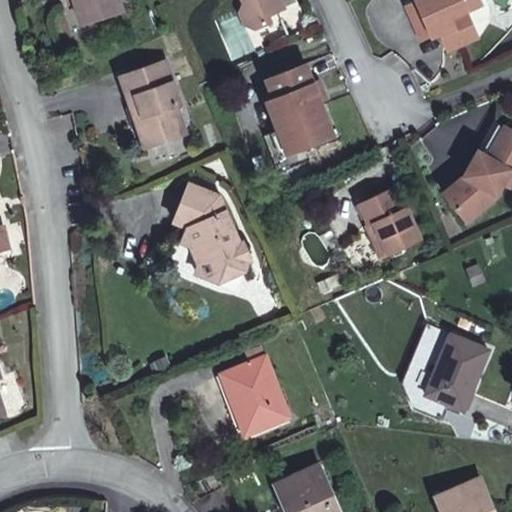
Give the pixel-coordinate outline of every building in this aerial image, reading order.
[(73,0),(82,25),(121,12),(116,0),(73,0)] [(238,0),(240,4),(237,13),(244,29),(252,31),(269,23),(266,17),(282,9),(277,0),(238,0)] [(449,16),(464,10),(480,3),(478,0),(412,0),(403,4),(412,24),(421,21),(427,36),(436,32),(442,47),(459,39),(449,16)] [(473,33),(464,10),(449,16),(459,39),(473,33)] [(421,21),(412,24),(418,39),(427,36),(421,21)] [(179,106),(165,64),(119,80),(144,149),(184,134),(175,107),(179,106)] [(286,155),(302,148),(332,136),(319,102),(324,100),(317,81),(311,83),(303,64),(264,81),(271,99),(265,102),(276,132),(286,155)] [(493,121),(475,153),(484,158),(502,126),(493,121)] [(484,158),(475,153),(461,178),(455,182),(441,193),(463,222),(491,201),(500,184),(501,183),(508,171),(511,173),(511,131),(502,126),(484,158)] [(308,161),(302,148),(286,155),(276,132),(261,138),(276,175),(308,161)] [(511,173),(508,171),(501,183),(508,187),(511,179),(511,173)] [(218,198),(188,186),(173,222),(188,230),(200,262),(194,274),(217,284),(224,268),(242,275),(248,261),(242,249),(237,246),(218,198)] [(371,222),(385,254),(419,239),(404,206),(399,207),(390,187),(358,202),(368,223),(371,222)] [(383,255),(385,254),(371,222),(368,223),(363,225),(378,257),(383,255)] [(0,247),(9,245),(4,225),(0,225),(0,247)] [(465,411),(488,350),(449,335),(425,396),(465,411)] [(221,374),(233,407),(241,405),(251,431),(288,417),(265,358),(261,347),(243,354),(246,361),(247,365),(230,371),(221,374)] [(247,365),(246,361),(228,367),(230,371),(247,365)] [(241,405),(233,407),(244,434),(251,431),(241,405)] [(294,511),(339,511),(320,465),(275,484),(284,506),(291,503),(294,511)] [(494,511),(480,479),(435,497),(440,511),(494,511)]
